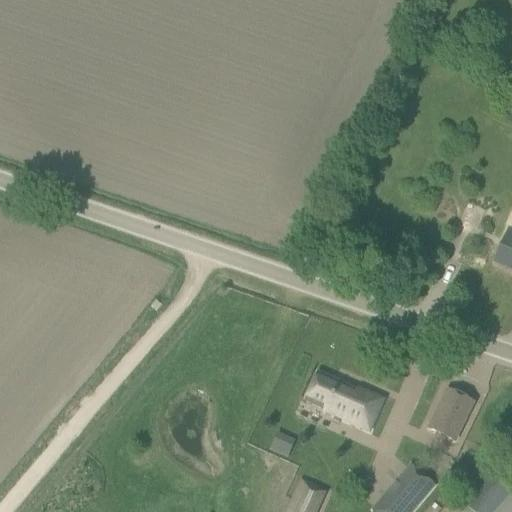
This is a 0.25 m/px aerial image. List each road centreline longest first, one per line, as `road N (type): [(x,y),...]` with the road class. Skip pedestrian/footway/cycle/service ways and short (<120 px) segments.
road 1 (unclassified): [(511,358),(0,182)]
road 2 (track): [(213,255),(0,509)]
